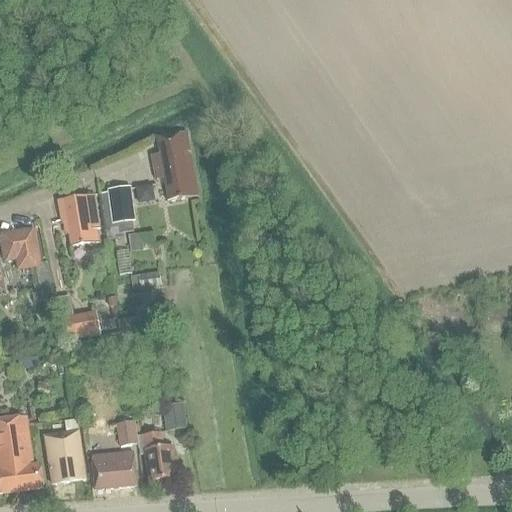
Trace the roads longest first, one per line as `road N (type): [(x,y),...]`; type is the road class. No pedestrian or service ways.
road 1 (tertiary): [(511,497),(252,511)]
road 2 (residential): [(0,218),(142,158)]
